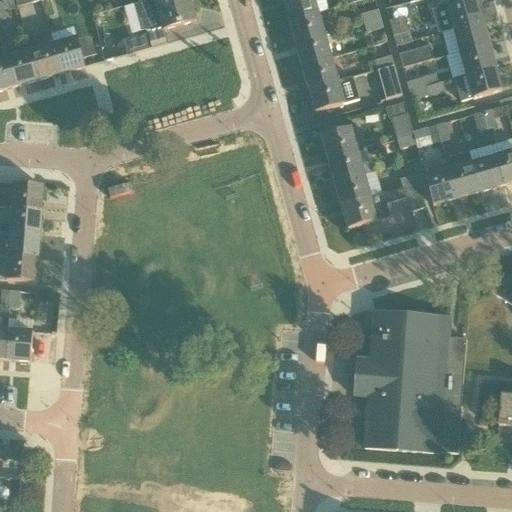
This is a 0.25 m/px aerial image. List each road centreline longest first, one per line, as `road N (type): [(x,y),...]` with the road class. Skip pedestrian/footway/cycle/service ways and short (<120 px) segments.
road 1 (residential): [(69,433),(83,160)]
road 2 (residential): [(305,485),(511,501)]
road 3 (residential): [(305,485),(318,284)]
road 4 (residential): [(318,284),(511,232)]
road 5 (residential): [(318,284),(259,102)]
road 6 (residential): [(83,160),(259,102)]
